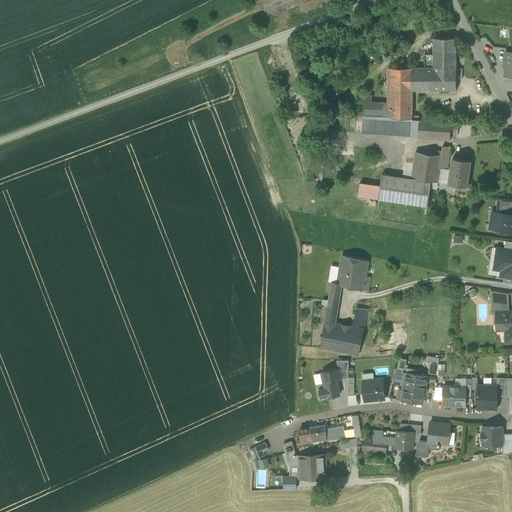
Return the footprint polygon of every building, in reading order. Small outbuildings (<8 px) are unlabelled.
[(425,59),(425,68),(412,68),(412,91),(413,91),(456,91),(456,68),(456,38),(434,38),(434,59),(425,59)] [(411,119),(412,119),(412,116),(413,91),(412,91),(412,68),(390,68),(390,97),(390,117),(411,119)] [(363,116),(371,116),(371,96),(363,96),(363,116)] [(390,97),(371,96),(371,116),(390,117),(390,97)] [(362,133),(408,136),(411,119),(390,117),(371,116),(363,116),(362,133)] [(412,119),(411,119),(408,136),(417,137),(450,139),(450,136),(452,122),(421,120),(412,120),(412,119)] [(450,136),(457,136),(459,123),(452,122),(450,136)] [(442,146),(442,150),(441,156),(442,156),(440,169),(447,170),(450,147),(442,146)] [(438,182),(440,169),(442,156),(441,156),(433,155),(415,152),(414,163),(411,179),(431,181),(438,182)] [(449,184),(466,186),(470,161),(452,158),(451,170),(449,184)] [(314,173),(322,174),(324,162),(316,160),(314,173)] [(411,179),(414,163),(404,162),(402,177),(411,179)] [(440,169),(438,182),(449,184),(451,170),(447,170),(440,169)] [(428,206),(431,181),(411,179),(402,177),(382,174),(380,186),(378,199),(407,203),(428,206)] [(358,197),(378,199),(380,186),(360,183),(358,197)] [(496,216),(499,216),(500,213),(511,214),(511,199),(499,198),(496,216)] [(497,233),(508,235),(508,231),(511,232),(511,214),(500,213),(499,216),(497,230),(497,233)] [(489,229),(497,230),(499,216),(496,216),(491,215),(489,229)] [(511,277),(511,249),(504,249),(497,248),(495,262),(503,263),(501,271),(501,276),(504,276),(511,277)] [(341,285),(364,289),(366,277),(369,260),(342,256),(340,267),(337,283),(341,283),(341,285)] [(503,263),(495,262),(494,270),(501,271),(503,263)] [(337,283),(340,267),(331,265),(328,281),(331,282),(337,283)] [(329,293),(339,294),(341,285),(341,283),(337,283),(331,282),(329,293)] [(477,295),(474,288),(468,291),(471,298),(477,295)] [(491,291),(491,313),(496,312),(509,311),(508,293),(491,291)] [(339,294),(329,293),(328,300),(338,301),(339,294)] [(328,300),(325,322),(335,324),(338,301),(328,300)] [(356,308),(353,327),(363,329),(366,310),(356,308)] [(506,330),(506,343),(511,342),(511,311),(509,311),(496,312),(497,330),(506,330)] [(358,355),(363,329),(353,327),(335,324),(325,322),(320,348),(358,355)] [(400,359),(398,368),(404,369),(406,360),(400,359)] [(339,369),(341,379),(348,378),(348,361),(336,361),(338,369),(339,369)] [(438,364),(437,364),(430,363),(428,373),(436,375),(438,364)] [(401,382),(404,369),(398,368),(397,368),(394,381),(401,382)] [(341,379),(339,369),(338,369),(321,372),(323,383),(324,388),(319,390),(321,397),(328,396),(329,397),(340,395),(337,380),(341,379)] [(323,383),(321,372),(313,374),(315,385),(323,383)] [(361,373),(362,381),(374,380),(374,372),(361,373)] [(406,372),(403,391),(401,400),(401,401),(423,404),(427,376),(406,372)] [(465,387),(466,379),(456,378),(456,387),(465,387)] [(483,385),(497,386),(497,378),(483,378),(483,385)] [(497,396),(509,396),(509,378),(497,378),(497,386),(497,396)] [(362,381),(364,401),(385,399),(383,379),(374,380),(362,381)] [(477,408),(497,409),(497,396),(497,386),(483,385),(477,385),(477,389),(477,408)] [(443,405),(443,387),(435,386),(435,405),(443,405)] [(443,405),(465,406),(465,397),(465,387),(456,387),(443,387),(443,405)] [(354,436),(355,438),(361,437),(358,415),(352,416),(354,429),(354,436)] [(428,442),(429,443),(440,444),(448,444),(449,432),(450,424),(430,422),(428,441),(428,442)] [(399,424),(399,431),(415,432),(421,432),(421,424),(399,424)] [(324,425),(310,427),(301,429),(303,444),(312,442),(327,440),(325,429),(324,425)] [(325,429),(327,440),(330,440),(329,434),(337,433),(338,438),(346,437),(344,430),(344,426),(325,429)] [(482,445),(502,445),(502,434),(502,427),(482,427),(482,433),(481,433),(481,439),(482,439),(482,445)] [(395,448),(414,449),(414,444),(415,432),(399,431),(396,431),(396,437),(396,446),(395,448)] [(421,432),(415,432),(414,444),(419,444),(420,440),(422,432),(421,432)] [(502,445),(502,454),(511,452),(511,433),(502,434),(502,445)] [(396,437),(383,437),(381,437),(381,442),(386,442),(386,445),(396,446),(396,437)] [(283,442),(290,465),(299,464),(298,456),(295,457),(290,440),(283,442)] [(415,455),(428,457),(429,449),(428,449),(429,443),(428,442),(428,441),(420,440),(419,444),(415,455)] [(255,447),(259,458),(265,455),(262,450),(268,447),(265,442),(255,447)] [(374,442),(373,450),(386,451),(386,445),(386,442),(381,442),(374,442)] [(299,464),(299,479),(327,477),(325,455),(298,456),(299,464)] [(254,464),(254,470),(269,467),(268,459),(254,464)] [(412,466),(417,472),(423,467),(418,462),(412,466)] [(299,479),(299,464),(290,465),(290,477),(296,477),(296,479),(299,479)] [(283,477),(284,489),(296,489),(296,479),(296,477),(290,477),(283,477)]
